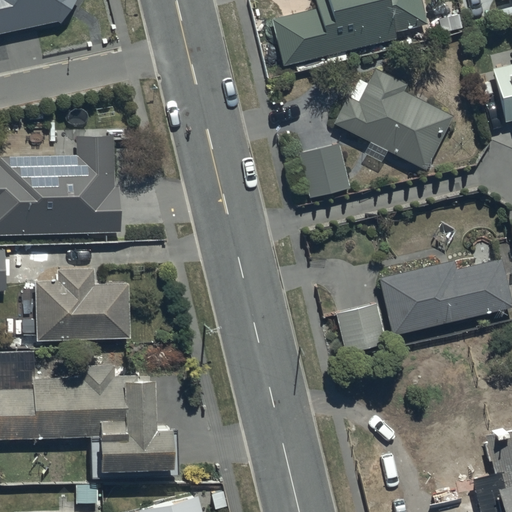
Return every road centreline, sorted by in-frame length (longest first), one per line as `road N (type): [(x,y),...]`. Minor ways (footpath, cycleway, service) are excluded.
road 1 (tertiary): [(298,511),(187,51)]
road 2 (residential): [(187,51),(0,92)]
